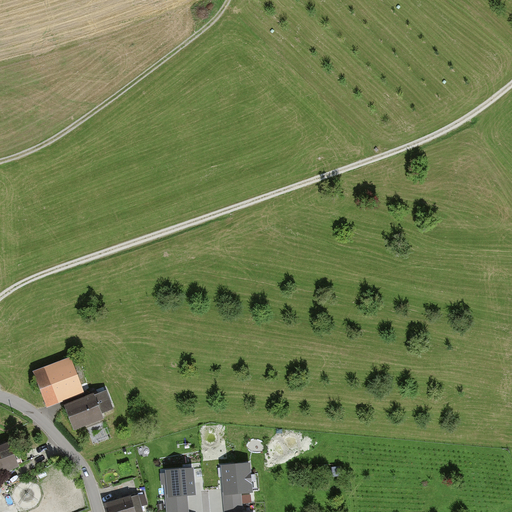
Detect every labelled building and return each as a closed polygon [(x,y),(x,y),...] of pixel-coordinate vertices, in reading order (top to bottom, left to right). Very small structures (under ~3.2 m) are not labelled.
[(86,392),(74,362),(37,376),(49,406),(86,392)] [(110,392),(68,406),(77,430),(107,420),(105,413),(116,409),(110,392)] [(0,472),(25,463),(18,444),(0,450),(0,472)] [(251,492),(249,464),(224,467),(228,511),(242,511),(240,493),(251,492)] [(192,469),(168,471),(170,495),(167,495),(168,511),(184,511),(183,495),(194,494),(192,469)] [(142,494),(105,505),(107,511),(142,511),(140,506),(145,503),(142,494)]
